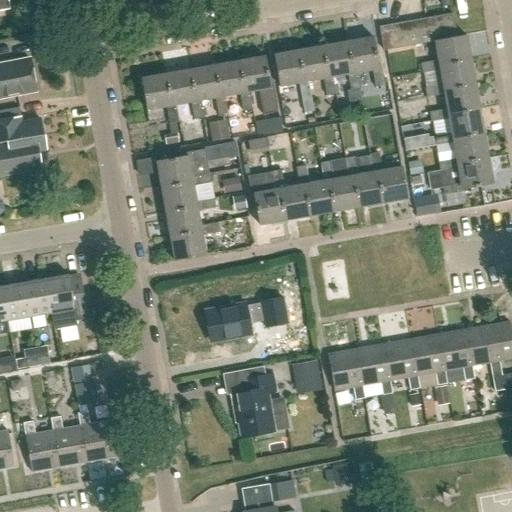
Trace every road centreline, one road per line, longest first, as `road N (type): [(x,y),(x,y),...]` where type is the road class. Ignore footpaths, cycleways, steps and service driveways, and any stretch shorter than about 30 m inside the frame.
road 1 (residential): [(130,275),(511,206)]
road 2 (residential): [(90,42),(325,0)]
road 3 (residential): [(167,505),(130,275)]
road 4 (residential): [(119,219),(90,42)]
road 5 (residential): [(119,219),(0,242)]
